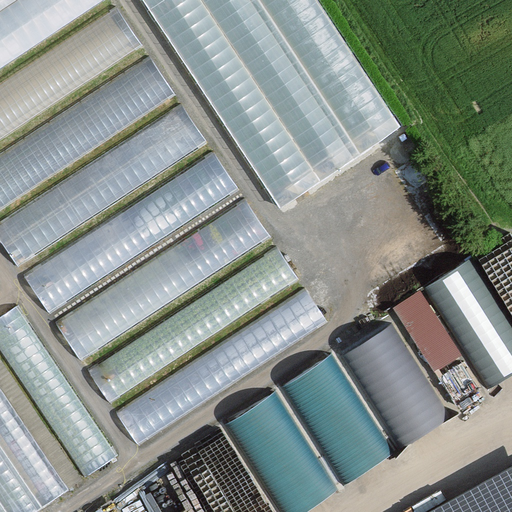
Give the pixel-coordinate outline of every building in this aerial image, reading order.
[(0,0),(0,61),(105,0),(0,0)] [(321,0),(151,0),(274,202),(399,127),(321,0)] [(122,6),(0,76),(0,128),(145,44),(122,6)] [(115,83),(0,147),(0,194),(157,106),(146,86),(124,98),(115,83)] [(0,231),(18,258),(207,135),(184,99),(0,218),(0,231)] [(220,149),(25,264),(48,302),(243,187),(220,149)] [(81,350),(273,231),(250,194),(58,313),(81,350)] [(94,358),(113,389),(300,274),(281,243),(94,358)] [(470,348),(488,381),(511,367),(511,311),(479,251),(395,297),(434,367),(470,348)] [(310,285),(116,401),(136,434),(330,318),(310,285)] [(345,348),(404,441),(451,411),(393,319),(345,348)] [(287,511),(292,511),(396,449),(335,347),(281,380),(282,383),(228,415),(287,511)] [(511,511),(511,467),(429,511),(511,511)]
